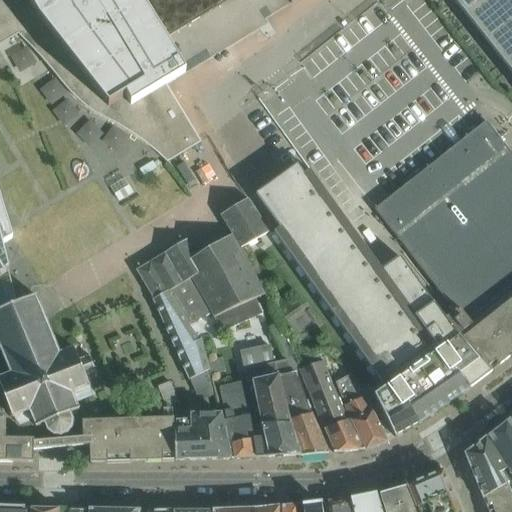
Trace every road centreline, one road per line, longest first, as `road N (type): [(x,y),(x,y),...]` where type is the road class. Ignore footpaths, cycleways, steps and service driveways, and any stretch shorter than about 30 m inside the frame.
road 1 (unclassified): [(0,479),(327,478),(384,466),(440,438)]
road 2 (residential): [(266,175),(220,112),(221,101),(348,0)]
